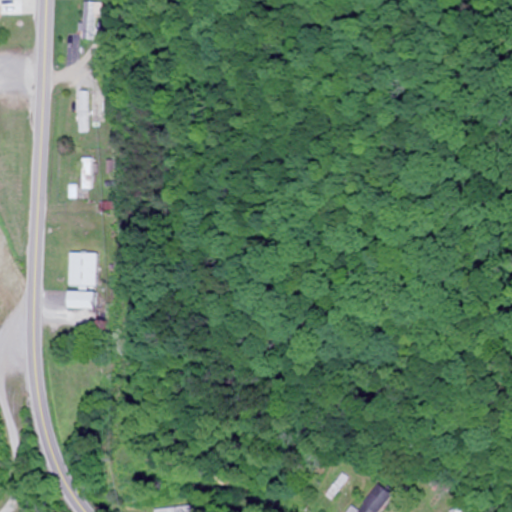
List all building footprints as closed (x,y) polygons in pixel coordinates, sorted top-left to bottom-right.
[(93,13),(98,13),(99,3),(85,2),(83,39),(92,39),(93,13)] [(91,158),(82,158),(82,189),(91,189),(91,158)] [(70,286),(96,286),(96,253),(70,253),(70,286)] [(96,309),(96,291),(69,291),(69,309),(96,309)] [(386,511),(398,493),(383,484),(365,511),(357,506),(353,511),(386,511)]
